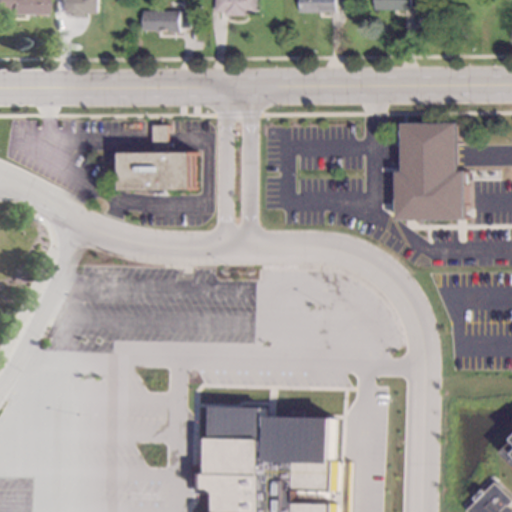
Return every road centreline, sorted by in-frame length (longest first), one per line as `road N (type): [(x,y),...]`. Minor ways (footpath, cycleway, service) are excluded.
road 1 (residential): [(252,249),(324,248),(354,257),(385,273),(409,302),(426,360),(423,511)]
road 2 (tertiary): [(235,91),(511,86)]
road 3 (tertiary): [(235,91),(0,93)]
road 4 (residential): [(48,205),(130,241),(252,249)]
road 5 (residential): [(252,249),(248,114),(235,91)]
road 6 (residential): [(235,91),(225,114),(227,248)]
